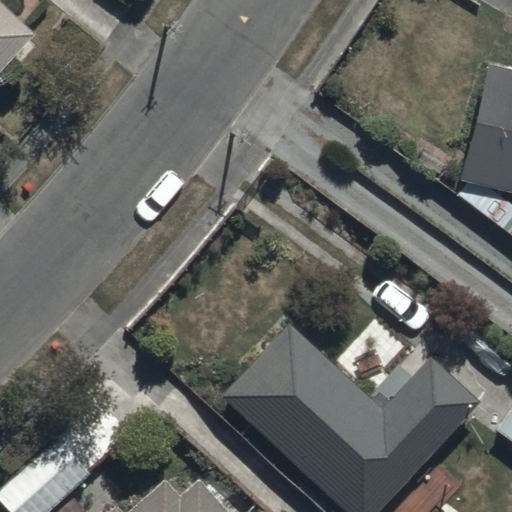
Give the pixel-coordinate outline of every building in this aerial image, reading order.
[(0,0),(0,63),(36,24),(9,0),(0,0)] [(511,62),(485,57),(459,172),(511,183),(511,62)] [(291,313),(220,388),(352,511),(372,511),(480,397),(429,350),(383,399),(291,313)] [(511,397),(494,423),(511,435),(511,397)] [(38,511),(89,464),(57,430),(0,484),(0,495),(16,511),(38,511)] [(236,511),(198,470),(180,488),(166,473),(126,510),(113,495),(94,511),(236,511)]
